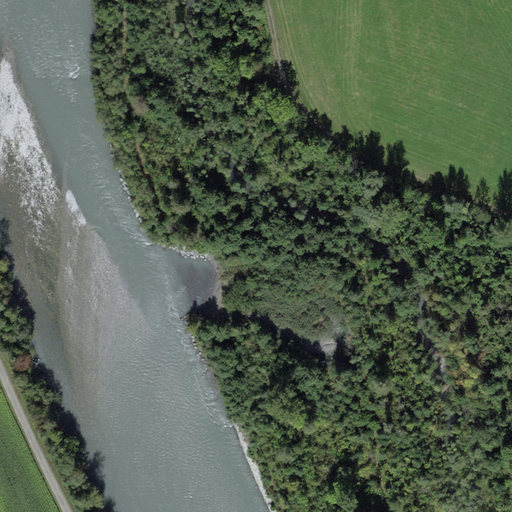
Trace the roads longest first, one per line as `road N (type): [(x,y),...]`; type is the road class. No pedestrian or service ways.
road 1 (track): [(511,222),(338,145),(309,122),(280,65),(267,0)]
road 2 (unclassified): [(70,511),(0,360)]
